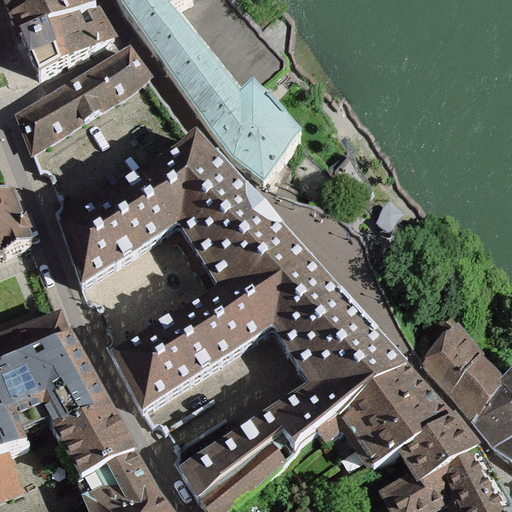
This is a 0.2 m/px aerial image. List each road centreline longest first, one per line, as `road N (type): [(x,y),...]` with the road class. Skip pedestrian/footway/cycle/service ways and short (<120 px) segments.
road 1 (residential): [(183,511),(74,320),(0,126)]
road 2 (residential): [(258,201),(511,489)]
